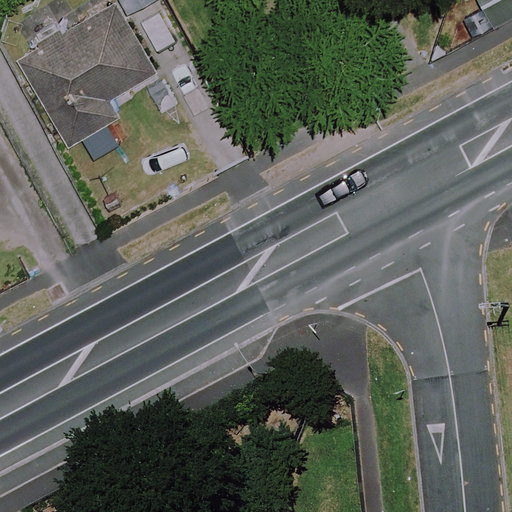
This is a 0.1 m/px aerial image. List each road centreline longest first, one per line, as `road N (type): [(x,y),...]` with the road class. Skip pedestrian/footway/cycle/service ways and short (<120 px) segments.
road 1 (primary): [(388,199),(0,405)]
road 2 (residential): [(388,199),(422,267),(442,341),(464,511)]
road 3 (primary): [(511,132),(388,199)]
